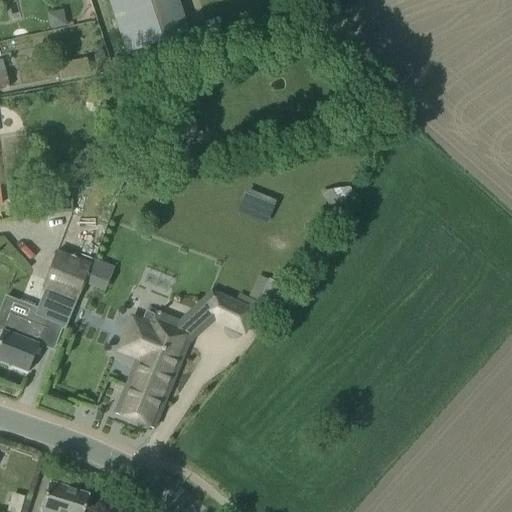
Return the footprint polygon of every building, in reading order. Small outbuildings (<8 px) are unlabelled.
[(107,0),(125,54),(188,34),(177,0),(107,0)] [(0,90),(9,88),(4,72),(3,72),(0,60),(0,90)] [(162,142),(193,136),(189,112),(188,112),(188,109),(157,114),(162,142)] [(350,188),(320,192),(335,216),(352,192),(350,188)] [(43,290),(33,315),(65,328),(83,285),(82,284),(90,264),(55,251),(41,289),(43,290)] [(82,284),(83,285),(105,293),(114,268),(92,259),(90,264),(82,284)] [(272,303),(281,283),(262,275),(253,295),(272,303)] [(209,319),(243,336),(255,312),(220,295),(209,319)] [(160,410),(192,328),(192,327),(155,312),(149,325),(132,318),(130,317),(117,350),(119,351),(137,358),(114,414),(152,429),(160,410)] [(0,361),(27,372),(34,354),(37,347),(35,346),(42,328),(26,322),(8,314),(1,331),(2,332),(0,335),(0,361)] [(82,511),(88,495),(48,483),(40,510),(46,511),(82,511)] [(7,511),(21,511),(26,496),(13,492),(7,511)]
